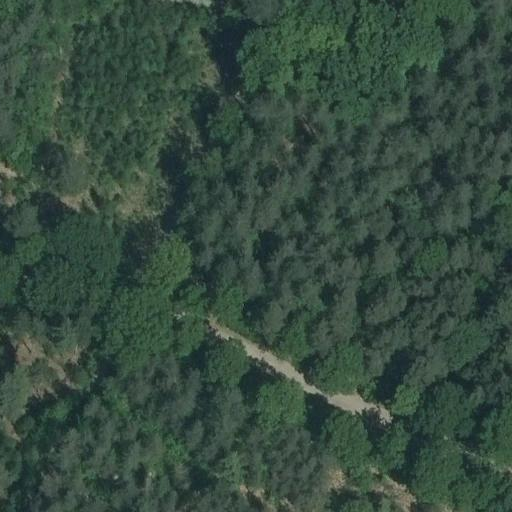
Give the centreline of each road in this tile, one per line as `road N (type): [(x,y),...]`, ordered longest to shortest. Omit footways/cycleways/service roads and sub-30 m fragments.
road 1 (track): [(511,485),(143,301),(0,281)]
road 2 (track): [(255,25),(143,301),(37,511)]
road 3 (track): [(87,0),(511,65)]
road 4 (track): [(419,442),(511,283)]
